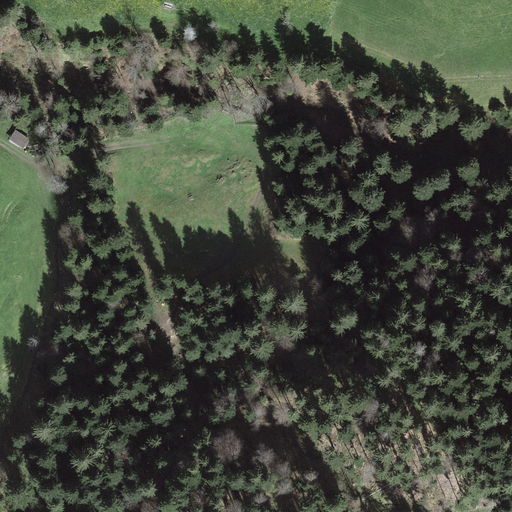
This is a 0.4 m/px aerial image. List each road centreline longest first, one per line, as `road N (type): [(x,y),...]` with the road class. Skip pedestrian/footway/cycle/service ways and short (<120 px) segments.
road 1 (track): [(511,102),(429,101),(342,63),(263,56),(164,26),(71,35),(12,0)]
road 2 (track): [(0,143),(61,164),(262,116),(262,100),(234,76),(142,28)]
